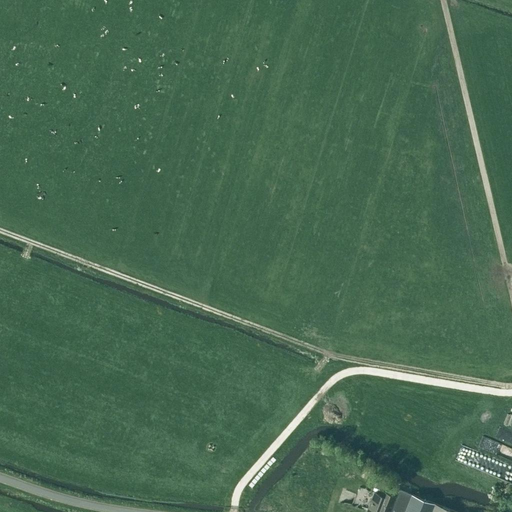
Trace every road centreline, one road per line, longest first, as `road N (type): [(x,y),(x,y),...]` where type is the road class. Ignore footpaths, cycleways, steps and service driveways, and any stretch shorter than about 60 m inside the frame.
road 1 (track): [(511,387),(323,352),(0,231)]
road 2 (track): [(511,295),(442,0)]
road 3 (unclassified): [(121,511),(0,478)]
